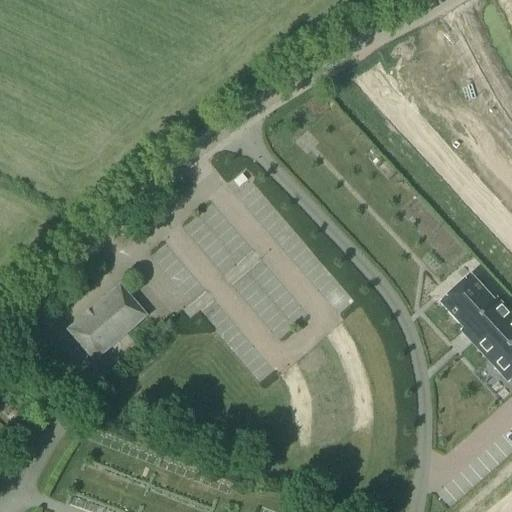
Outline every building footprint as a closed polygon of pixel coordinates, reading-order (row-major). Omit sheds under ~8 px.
[(511,10),(507,5),(492,18),(511,40),(511,10)] [(511,40),(492,18),(477,32),(502,60),(511,51),(511,40)] [(476,32),(462,46),(487,74),(502,60),(476,32)] [(448,64),(440,71),(452,83),(459,77),(471,89),(487,74),(462,46),(445,61),(448,64)] [(505,90),(502,94),(507,99),(511,95),(505,90)] [(498,98),(498,99),(503,104),(507,99),(502,94),(498,98)] [(101,304),(69,332),(95,362),(113,383),(140,361),(121,337),(146,317),(120,287),(107,271),(88,287),(101,304)] [(469,279),(440,306),(464,331),(461,334),(506,382),(511,376),(511,320),(496,303),(493,305),(469,279)] [(243,314),(255,297),(247,292),(235,308),(243,314)]
